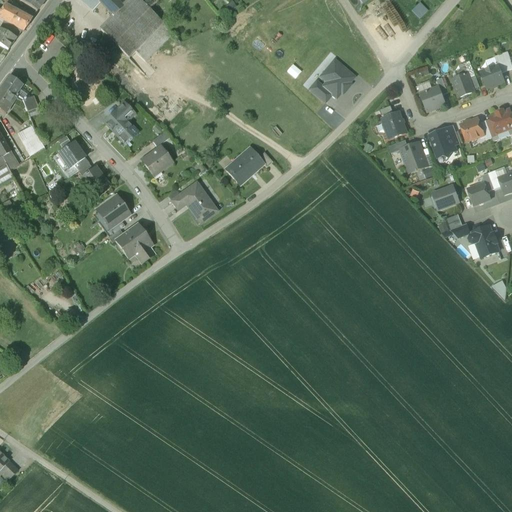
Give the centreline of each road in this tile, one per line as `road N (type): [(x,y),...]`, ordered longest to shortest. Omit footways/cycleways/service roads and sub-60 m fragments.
road 1 (residential): [(180,251),(125,171),(15,55)]
road 2 (residential): [(393,73),(418,126),(511,94)]
